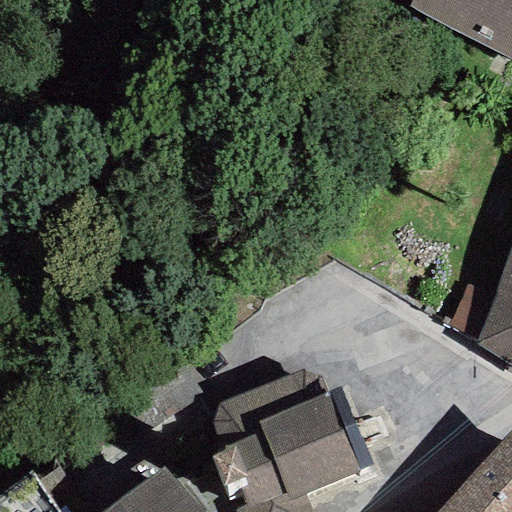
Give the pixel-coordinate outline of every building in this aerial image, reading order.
[(511,0),(411,0),(400,24),(511,80),(511,0)] [(511,251),(472,352),(511,373),(511,251)] [(235,494),(211,504),(214,511),(320,511),(367,492),(318,383),(207,432),(235,494)] [(511,511),(511,457),(460,511),(511,511)] [(177,511),(159,491),(134,511),(177,511)]
